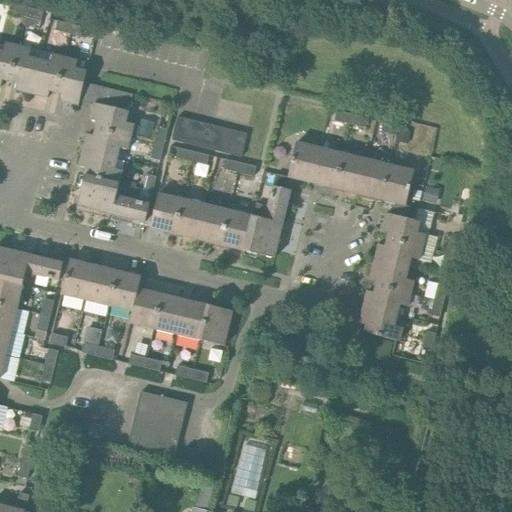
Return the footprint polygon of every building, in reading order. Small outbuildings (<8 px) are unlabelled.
[(25,18),(27,8),(12,4),(10,14),(25,18)] [(27,8),(25,18),(27,18),(25,26),(39,30),(44,12),(27,8)] [(70,35),(73,25),(58,22),(55,31),(70,35)] [(73,25),(70,35),(86,39),(89,29),(73,25)] [(10,82),(18,47),(6,44),(4,52),(0,51),(0,86),(1,87),(3,80),(10,82)] [(32,95),(40,61),(29,58),(31,50),(18,47),(10,82),(17,84),(15,91),(32,95)] [(57,93),(65,58),(52,55),(50,64),(40,61),(32,95),(48,99),(50,92),(57,93)] [(79,106),(80,102),(84,84),(87,72),(76,70),(78,62),(65,58),(57,93),(64,95),(62,102),(79,106)] [(91,121),(98,122),(133,131),(134,125),(126,123),(132,95),(99,87),(94,106),(91,121)] [(350,125),(352,115),(337,112),(335,121),(350,125)] [(352,115),(350,125),(366,129),(368,119),(352,115)] [(189,120),(178,118),(172,141),(184,144),(189,120)] [(201,123),(189,120),(184,144),(195,147),(201,123)] [(128,151),(133,131),(98,122),(94,137),(87,135),(83,151),(117,159),(120,149),(128,151)] [(213,126),(201,123),(195,147),(207,149),(213,126)] [(397,137),(399,127),(383,123),(381,133),(397,137)] [(425,127),(415,125),(412,137),(422,139),(425,127)] [(224,129),(213,126),(207,149),(218,152),(224,129)] [(155,140),(165,142),(168,130),(158,128),(155,140)] [(236,132),(224,129),(218,152),(230,155),(236,132)] [(247,135),(236,132),(230,155),(242,158),(247,135)] [(160,161),(165,142),(155,140),(151,159),(160,161)] [(312,184),(321,149),(297,143),(288,178),(290,178),(312,184)] [(190,162),(193,152),(178,149),(176,159),(190,162)] [(335,189),(344,155),(321,149),(312,184),(335,189)] [(115,170),(117,159),(83,151),(79,167),(86,169),(83,183),(118,192),(123,172),(115,170)] [(193,152),(190,162),(207,166),(209,156),(193,152)] [(358,195),(367,160),(344,155),(335,189),(358,195)] [(237,173),(240,164),(225,160),(223,170),(237,173)] [(381,200),(390,166),(367,160),(358,195),(381,200)] [(240,164),(237,173),(254,177),(256,168),(240,164)] [(381,200),(405,206),(406,206),(414,172),(390,166),(381,200)] [(153,193),(156,177),(147,175),(143,191),(153,193)] [(290,178),(288,178),(276,175),(266,215),(284,219),(286,212),(290,213),(296,192),(287,190),(290,178)] [(117,197),(118,192),(83,183),(77,207),(124,218),(123,223),(144,228),(150,205),(117,197)] [(439,190),(426,187),(423,199),(436,202),(439,190)] [(175,235),(183,200),(159,194),(150,229),(175,235)] [(199,241),(208,206),(183,200),(175,235),(199,241)] [(223,247),(232,212),(208,206),(199,241),(223,247)] [(406,207),(406,206),(405,206),(402,218),(386,214),(382,231),(389,232),(387,240),(422,248),(425,235),(417,233),(420,222),(415,221),(418,209),(406,207)] [(247,253),(255,218),(232,212),(223,247),(247,253)] [(274,259),(284,219),(266,215),(265,220),(255,218),(247,253),(274,259)] [(446,251),(456,253),(459,241),(449,238),(446,251)] [(419,261),(422,248),(387,240),(386,247),(379,245),(375,261),(408,269),(411,259),(419,261)] [(0,281),(23,287),(26,273),(59,281),(65,259),(43,254),(42,259),(0,248),(0,281)] [(451,272),(456,253),(446,251),(442,269),(451,272)] [(86,301),(94,266),(70,260),(62,295),(86,301)] [(406,280),(408,269),(375,261),(371,277),(378,279),(376,286),(411,295),(414,282),(406,280)] [(110,307),(118,272),(94,266),(86,301),(110,307)] [(133,312),(139,289),(141,278),(118,272),(110,307),(133,312)] [(0,305),(17,310),(23,287),(0,281),(0,305)] [(434,299),(444,302),(448,287),(438,285),(434,299)] [(408,308),(411,295),(376,286),(374,293),(367,292),(363,308),(397,316),(400,306),(408,308)] [(154,330),(162,295),(139,289),(133,312),(130,324),(154,330)] [(177,335),(185,300),(162,295),(154,330),(177,335)] [(440,318),(444,302),(434,299),(430,316),(440,318)] [(40,316),(50,319),(54,302),(44,300),(40,316)] [(200,341),(208,306),(185,300),(177,335),(200,341)] [(0,330),(11,333),(17,310),(0,305),(0,330)] [(208,306),(200,341),(224,347),(233,312),(208,306)] [(394,327),(397,316),(363,308),(360,324),(367,326),(365,333),(399,342),(403,329),(394,327)] [(47,333),(50,319),(40,316),(37,331),(47,333)] [(0,355),(6,357),(11,333),(0,330),(0,355)] [(432,350),(436,334),(426,332),(423,348),(432,350)] [(66,348),(68,338),(52,334),(50,344),(66,348)] [(97,357),(99,348),(84,344),(81,354),(97,357)] [(99,348),(97,357),(112,361),(115,351),(99,348)] [(45,364),(55,367),(58,352),(49,350),(45,364)] [(145,369),(147,359),(131,355),(129,365),(145,369)] [(147,359),(145,369),(160,373),(162,363),(147,359)] [(51,383),(55,367),(45,364),(41,381),(51,383)] [(191,380),(194,370),(178,367),(175,376),(191,380)] [(194,370),(191,380),(207,384),(209,374),(194,370)] [(164,398),(141,392),(138,404),(161,410),(164,398)] [(188,404),(164,398),(161,410),(185,416),(188,404)] [(161,410),(138,404),(135,416),(158,422),(161,410)] [(185,416),(161,410),(158,422),(181,428),(185,416)] [(39,433),(43,417),(33,415),(29,430),(39,433)] [(158,422),(135,416),(132,428),(155,434),(158,422)] [(181,428),(158,422),(155,434),(178,440),(181,428)] [(155,434),(132,428),(129,440),(152,446),(155,434)] [(178,440),(155,434),(152,446),(175,452),(178,440)] [(149,458),(152,446),(129,440),(126,452),(149,458)] [(21,462),(31,464),(35,449),(25,446),(21,462)] [(175,452),(152,446),(149,458),(172,464),(175,452)] [(27,480),(31,464),(21,462),(18,477),(27,480)] [(206,511),(211,494),(212,494),(214,485),(203,482),(196,510),(192,509),(191,511),(206,511)] [(25,511),(29,496),(24,495),(20,494),(16,509),(25,511)] [(239,498),(229,495),(226,505),(237,508),(239,498)] [(254,511),(257,503),(246,500),(244,510),(252,511),(254,511)]
